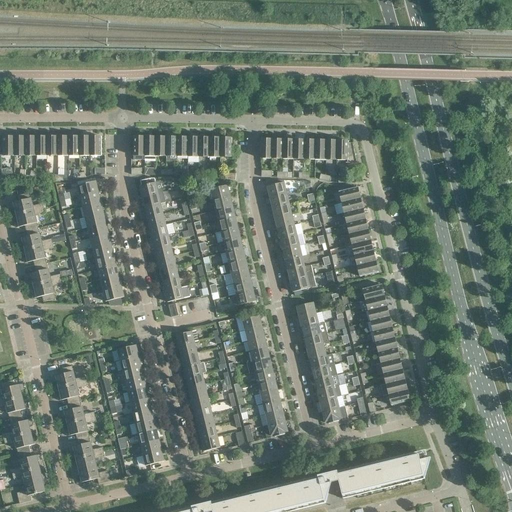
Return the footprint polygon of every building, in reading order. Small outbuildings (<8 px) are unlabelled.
[(15,156),(15,137),(3,137),(3,156),(15,156)] [(25,156),(25,137),(15,137),(15,156),(25,156)] [(36,156),(36,137),(25,137),(25,156),(36,156)] [(47,156),(47,137),(36,137),(36,156),(47,156)] [(58,156),(58,137),(47,137),(47,156),(58,156)] [(69,156),(69,137),(58,137),(58,156),(69,156)] [(79,156),(79,137),(69,137),(69,156),(79,156)] [(90,156),(90,137),(79,137),(79,156),(90,156)] [(102,137),(90,137),(90,156),(102,156),(102,137)] [(133,156),(145,156),(145,137),(134,137),(133,156)] [(156,137),(145,137),(145,156),(156,156),(156,137)] [(167,137),(156,137),(156,156),(166,156),(167,137)] [(177,137),(167,137),(166,156),(177,157),(177,137)] [(188,138),(177,137),(177,157),(188,157),(188,138)] [(199,138),(188,138),(188,157),(199,157),(199,138)] [(210,138),(199,138),(199,157),(210,157),(210,138)] [(221,138),(210,138),(210,157),(220,157),(221,138)] [(232,138),(221,138),(220,157),(232,157),(232,138)] [(261,139),(261,159),(272,159),(272,140),(261,139)] [(283,140),(272,140),(272,159),(283,159),(283,140)] [(294,140),(283,140),(283,159),(294,159),(294,140)] [(305,140),(294,140),(294,159),(304,159),(305,140)] [(316,140),(305,140),(304,159),(315,160),(316,140)] [(326,141),(316,140),(315,160),(326,160),(326,141)] [(337,141),(326,141),(326,160),(337,160),(337,141)] [(349,141),(337,141),(337,160),(347,160),(348,160),(349,143),(349,141)] [(353,143),(349,143),(348,160),(347,160),(347,163),(346,163),(357,163),(353,143)] [(11,168),(1,170),(2,176),(12,174),(11,168)] [(77,186),(80,197),(99,192),(96,181),(77,186)] [(139,186),(142,197),(163,192),(160,181),(139,186)] [(267,187),(270,198),(287,193),(284,183),(267,187)] [(211,189),(213,200),(230,196),(228,185),(211,189)] [(339,192),(342,203),(361,198),(358,187),(339,192)] [(101,202),(99,192),(80,197),(82,207),(101,202)] [(166,203),(163,192),(142,197),(145,208),(161,204),(166,203)] [(15,208),(16,215),(44,208),(43,203),(33,206),(31,198),(31,199),(29,193),(17,196),(19,202),(13,203),(14,203),(11,204),(12,209),(15,208)] [(289,204),(287,193),(270,198),(272,208),(289,204)] [(233,207),(230,196),(213,200),(216,211),(233,207)] [(363,209),(361,198),(342,203),(345,213),(363,209)] [(104,213),(101,202),(82,207),(85,218),(104,213)] [(163,214),(161,204),(145,208),(147,218),(163,214)] [(292,214),(289,204),(272,208),(275,219),(292,214)] [(235,217),(233,207),(216,211),(218,221),(235,217)] [(45,213),(44,208),(16,215),(18,222),(15,222),(17,228),(19,227),(25,226),(26,231),(38,228),(37,223),(35,215),(45,213)] [(366,219),(363,209),(345,213),(347,224),(366,219)] [(106,223),(104,213),(85,218),(88,228),(106,223)] [(166,225),(163,214),(147,218),(150,229),(166,225)] [(295,225),(292,214),(275,219),(278,229),(295,225)] [(238,228),(235,217),(218,221),(221,232),(238,228)] [(368,230),(366,219),(347,224),(350,234),(368,230)] [(109,234),(106,223),(88,228),(90,239),(109,234)] [(168,235),(166,225),(150,229),(152,239),(168,235)] [(297,235),(295,225),(278,229),(280,240),(297,235)] [(39,234),(38,228),(26,231),(27,237),(22,238),(19,239),(21,244),(23,243),(25,250),(53,244),(51,239),(41,241),(40,234),(39,234)] [(241,238),(238,228),(221,232),(224,242),(241,238)] [(371,240),(368,230),(350,234),(352,245),(371,240)] [(63,234),(53,237),(54,243),(65,240),(63,234)] [(111,244),(109,234),(90,239),(93,249),(111,244)] [(171,246),(168,235),(152,239),(155,250),(171,246)] [(300,246),(297,235),(280,240),(283,250),(300,246)] [(243,249),(241,238),(224,242),(226,253),(243,249)] [(373,251),(371,240),(352,245),(355,255),(373,251)] [(54,248),(53,244),(25,250),(27,257),(24,258),(25,263),(28,262),(33,261),(35,267),(47,264),(45,258),(46,258),(44,251),(54,248)] [(114,255),(111,244),(93,249),(95,260),(114,255)] [(174,256),(171,246),(155,250),(157,260),(174,256)] [(302,256),(300,246),(283,250),(285,260),(302,256)] [(246,259),(243,249),(226,253),(229,263),(246,259)] [(376,261),(373,251),(355,255),(357,266),(376,261)] [(117,265),(114,255),(95,260),(98,270),(117,265)] [(176,267),(174,256),(157,260),(160,271),(176,267)] [(305,267),(302,256),(285,260),(288,271),(305,267)] [(248,270),(246,259),(229,263),(223,265),(225,275),(231,274),(248,270)] [(379,272),(376,261),(357,266),(360,277),(379,272)] [(48,269),(47,264),(35,267),(36,272),(31,273),(31,274),(28,274),(29,279),(32,279),(34,286),(61,279),(60,274),(50,277),(48,269)] [(119,276),(117,265),(98,270),(100,281),(119,276)] [(290,281),(307,277),(313,276),(311,265),(305,267),(288,271),(290,281)] [(179,277),(176,267),(160,271),(163,281),(179,277)] [(251,280),(248,270),(231,274),(234,284),(251,280)] [(122,286),(119,276),(100,281),(103,291),(122,286)] [(313,276),(307,277),(290,281),(293,292),(316,287),(313,276)] [(181,288),(179,277),(163,281),(165,292),(181,288)] [(62,284),(61,279),(34,286),(35,293),(33,293),(34,298),(37,298),(42,297),(43,302),(55,299),(54,294),(54,293),(52,286),(62,284)] [(335,285),(334,279),(325,282),(326,287),(335,285)] [(253,291),(251,280),(234,284),(236,295),(253,291)] [(363,289),(366,300),(384,296),(382,285),(363,289)] [(124,297),(122,286),(103,291),(106,302),(108,301),(109,305),(123,305),(121,298),(124,297)] [(187,286),(181,288),(165,292),(168,302),(190,297),(187,286)] [(256,301),(253,291),(236,295),(231,296),(233,307),(256,301)] [(387,306),(384,296),(366,300),(368,311),(387,306)] [(297,307),(299,318),(316,313),(314,303),(297,307)] [(178,316),(175,304),(168,305),(171,318),(178,316)] [(390,317),(387,306),(368,311),(371,321),(390,317)] [(319,324),(316,313),(299,318),(302,328),(319,324)] [(243,320),(245,331),(262,327),(260,316),(243,320)] [(392,327),(390,317),(371,321),(374,332),(392,327)] [(325,323),(319,324),(302,328),(304,339),(327,333),(325,323)] [(265,337),(262,327),(245,331),(248,341),(265,337)] [(395,338),(392,327),(374,332),(376,342),(395,338)] [(179,346),(195,342),(199,341),(196,331),(176,335),(179,346)] [(330,343),(327,333),(304,339),(307,349),(324,345),(330,343)] [(267,348),(265,337),(248,341),(250,352),(267,348)] [(397,348),(395,338),(376,342),(379,353),(397,348)] [(197,353),(195,342),(179,346),(181,357),(197,353)] [(117,350),(120,361),(139,356),(136,345),(117,350)] [(327,355),(324,345),(307,349),(309,360),(327,355)] [(270,358),(267,348),(250,352),(253,362),(270,358)] [(400,359),(397,348),(379,353),(381,363),(400,359)] [(200,363),(197,353),(181,357),(184,367),(200,363)] [(332,354),(327,355),(309,360),(312,370),(335,364),(332,354)] [(141,366),(139,356),(120,361),(123,371),(141,366)] [(273,369),(270,358),(253,362),(247,364),(250,374),(255,373),(273,369)] [(402,369),(400,359),(381,363),(384,374),(402,369)] [(206,362),(200,363),(184,367),(186,378),(202,374),(208,372),(206,362)] [(315,381),(332,376),(337,375),(335,364),(312,370),(315,381)] [(57,381),(59,388),(86,381),(85,377),(75,379),(73,372),(72,366),(60,369),(61,375),(56,376),(53,377),(54,382),(57,381)] [(144,377),(141,366),(123,371),(125,382),(144,377)] [(275,379),(273,369),(255,373),(258,383),(275,379)] [(405,380),(402,369),(384,374),(386,384),(405,380)] [(205,384),(202,374),(186,378),(189,388),(205,384)] [(337,375),(332,376),(315,381),(317,391),(334,387),(339,386),(340,385),(337,375)] [(146,387),(144,377),(125,382),(128,392),(146,387)] [(278,390),(275,379),(258,383),(261,394),(278,390)] [(0,397),(0,402),(22,397),(21,390),(23,389),(22,384),(19,385),(14,386),(13,380),(1,383),(2,389),(4,397),(0,397)] [(408,390),(405,380),(386,384),(389,395),(408,390)] [(87,386),(86,381),(59,388),(61,395),(58,396),(59,401),(62,400),(67,399),(68,404),(80,402),(79,396),(78,389),(87,386)] [(208,395),(205,384),(189,388),(191,399),(208,395)] [(339,386),(334,387),(317,391),(320,402),(337,397),(342,396),(339,386)] [(149,398),(146,387),(128,392),(130,403),(149,398)] [(280,400),(278,390),(261,394),(263,404),(280,400)] [(410,401),(408,390),(389,395),(392,406),(410,401)] [(210,405),(208,395),(191,399),(194,409),(210,405)] [(24,404),(22,397),(0,402),(0,407),(6,406),(8,413),(9,419),(22,416),(20,410),(25,409),(28,408),(27,403),(24,404)] [(339,408),(337,397),(320,402),(322,412),(339,408)] [(152,408),(149,398),(130,403),(133,413),(152,408)] [(376,412),(373,399),(367,400),(370,414),(376,412)] [(283,411),(280,400),(263,404),(266,415),(283,411)] [(82,407),(80,402),(68,404),(70,410),(65,411),(62,412),(63,417),(66,417),(68,423),(95,417),(94,412),(84,414),(82,407)] [(367,415),(364,402),(358,403),(361,416),(367,415)] [(213,416),(210,405),(194,409),(197,420),(213,416)] [(339,420),(342,419),(343,421),(348,419),(345,406),(339,408),(322,412),(325,423),(328,422),(329,424),(339,422),(339,420)] [(154,419),(152,408),(133,413),(135,424),(154,419)] [(285,421),(283,411),(266,415),(268,425),(285,421)] [(23,421),(22,416),(9,419),(11,424),(10,425),(12,432),(2,434),(4,439),(31,432),(29,425),(32,425),(31,420),(28,420),(23,421)] [(215,426),(213,416),(197,420),(199,430),(215,426)] [(96,421),(95,417),(68,423),(69,430),(66,431),(68,436),(70,435),(70,436),(76,434),(77,440),(89,437),(88,431),(86,424),(96,421)] [(157,429),(154,419),(135,424),(138,434),(157,429)] [(288,432),(285,421),(268,425),(271,436),(274,435),(275,437),(285,435),(285,433),(288,432)] [(218,437),(215,426),(199,430),(202,441),(218,437)] [(159,440),(157,429),(138,434),(141,445),(159,440)] [(254,442),(251,430),(245,431),(248,444),(254,442)] [(33,439),(31,432),(4,439),(5,444),(15,441),(16,449),(17,449),(18,454),(30,451),(29,446),(34,444),(37,444),(35,439),(33,439)] [(245,444),(242,432),(236,433),(239,446),(245,444)] [(91,442),(89,437),(77,440),(78,445),(73,447),(71,447),(72,453),(74,452),(76,459),(104,452),(102,447),(93,450),(91,442)] [(125,437),(118,439),(119,443),(120,449),(126,448),(128,448),(125,437)] [(220,448),(218,437),(202,441),(204,451),(220,448)] [(162,450),(159,440),(141,445),(143,455),(162,450)] [(164,461),(162,450),(143,455),(146,466),(164,461)] [(426,450),(418,452),(418,451),(338,471),(337,471),(318,476),(212,502),(192,507),(171,511),(211,511),(213,511),(286,511),(326,502),(328,493),(329,493),(332,483),(339,481),(343,498),(397,485),(425,478),(431,458),(430,458),(420,460),(419,457),(427,455),(426,450)] [(32,457),(30,451),(18,454),(19,460),(21,467),(11,470),(12,474),(40,468),(38,461),(41,460),(39,455),(37,456),(32,457)] [(105,457),(104,452),(76,459),(78,466),(75,466),(76,471),(97,466),(95,459),(105,457)] [(98,473),(97,466),(76,471),(77,476),(80,475),(82,483),(97,479),(99,484),(111,481),(108,471),(98,473)] [(41,475),(40,468),(12,474),(13,479),(23,477),(25,484),(45,479),(44,474),(41,475)] [(138,468),(126,471),(127,477),(140,474),(138,468)] [(46,483),(45,479),(25,484),(27,491),(17,493),(19,504),(32,501),(30,495),(45,491),(44,484),(46,483)]
